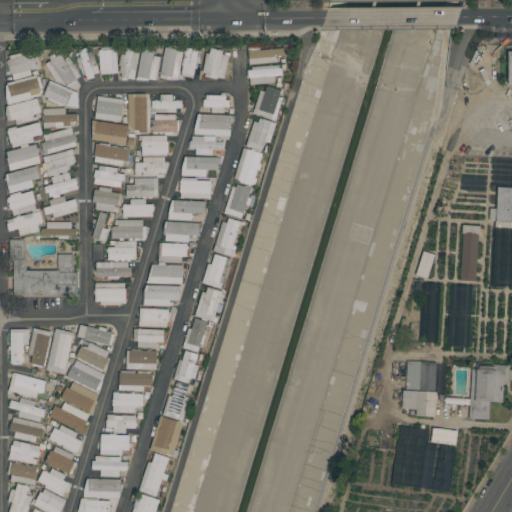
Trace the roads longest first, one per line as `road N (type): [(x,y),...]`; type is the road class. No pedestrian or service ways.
road 1 (primary): [(92,21),(232,19)]
road 2 (primary): [(324,18),(461,18)]
